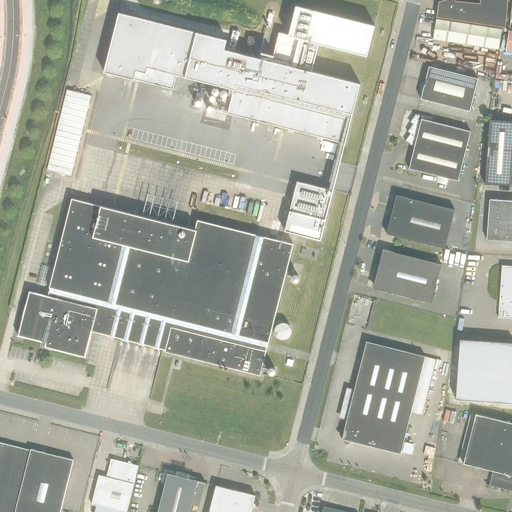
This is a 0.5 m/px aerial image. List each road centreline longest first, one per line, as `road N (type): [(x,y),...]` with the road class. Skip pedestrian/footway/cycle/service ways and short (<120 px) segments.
road 1 (unclassified): [(294,472),(414,0)]
road 2 (unclassified): [(294,472),(0,398)]
road 3 (unknown): [(107,106),(79,182),(50,202),(37,228),(0,375)]
road 4 (unknown): [(368,183),(107,106)]
road 5 (unclassified): [(452,511),(294,472)]
